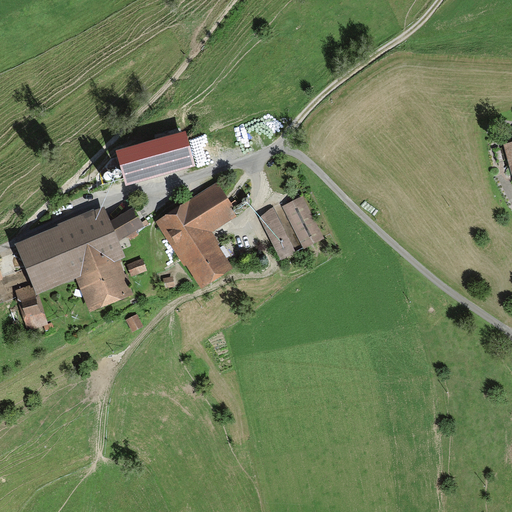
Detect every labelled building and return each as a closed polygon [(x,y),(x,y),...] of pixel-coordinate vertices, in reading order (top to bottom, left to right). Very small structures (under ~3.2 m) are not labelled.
[(185,132),(116,151),(126,184),(194,165),(185,132)] [(511,175),(511,140),(503,143),(511,176),(511,175)] [(232,205),(217,183),(156,221),(183,264),(187,263),(201,286),(231,267),(218,246),(221,244),(212,231),(236,216),(230,207),(232,205)] [(303,249),(323,240),(304,198),(284,208),(303,249)] [(58,226),(16,244),(39,291),(76,275),(90,311),(133,294),(119,259),(126,256),(119,241),(145,225),(134,208),(111,221),(104,206),(94,211),(93,209),(58,224),(58,226)] [(272,212),(258,219),(280,262),(294,254),(272,212)] [(141,259),(127,265),(131,276),(146,270),(141,259)] [(173,276),(163,278),(166,289),(176,286),(173,276)] [(16,296),(29,330),(46,323),(33,289),(16,296)] [(131,334),(140,329),(132,317),(123,322),(131,334)]
